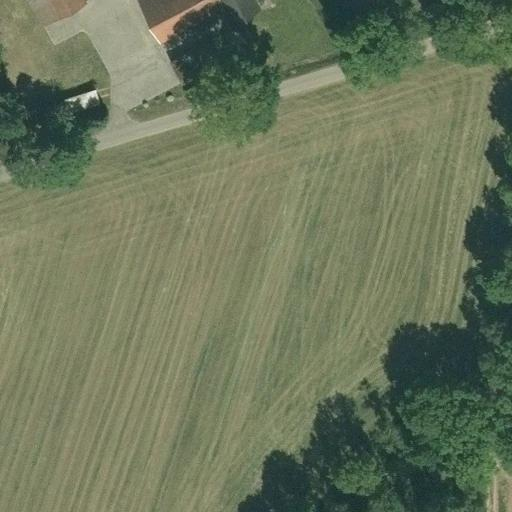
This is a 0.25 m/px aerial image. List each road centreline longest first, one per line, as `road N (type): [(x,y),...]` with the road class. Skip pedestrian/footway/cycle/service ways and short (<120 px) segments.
road 1 (residential): [(511,23),(0,177)]
road 2 (track): [(511,283),(473,511)]
